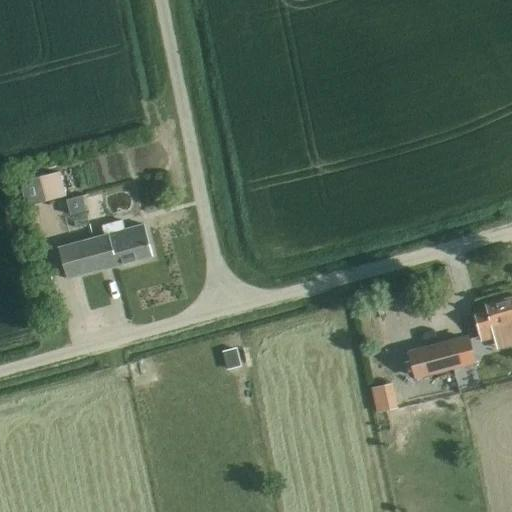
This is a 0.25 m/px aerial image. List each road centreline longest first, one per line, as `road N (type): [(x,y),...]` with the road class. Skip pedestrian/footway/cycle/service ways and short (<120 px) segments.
road 1 (unclassified): [(225,307),(162,0)]
road 2 (unclassified): [(225,307),(511,231)]
road 3 (unclassified): [(0,371),(225,307)]
